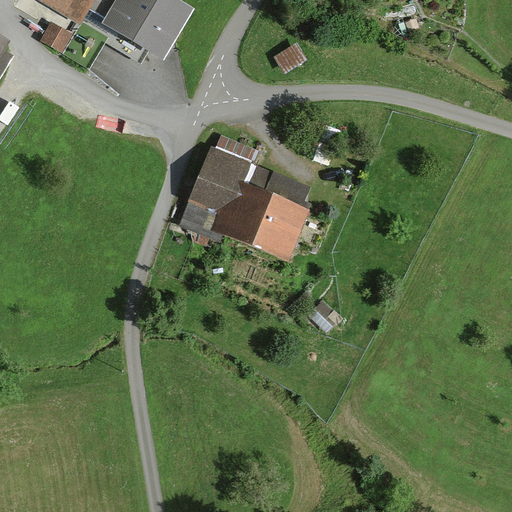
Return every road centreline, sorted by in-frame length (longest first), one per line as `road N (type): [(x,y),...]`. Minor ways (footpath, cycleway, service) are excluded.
road 1 (track): [(157,511),(134,359),(134,303),(167,195),(259,0)]
road 2 (track): [(215,96),(369,94),(511,135)]
road 3 (track): [(0,8),(8,31),(38,65),(88,98),(148,120),(201,125)]
